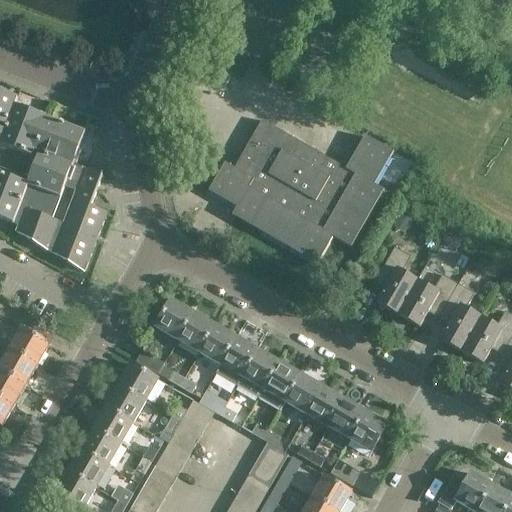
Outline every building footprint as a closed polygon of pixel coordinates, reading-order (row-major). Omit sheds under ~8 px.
[(242,81),(253,61),(210,36),(199,56),(242,81)] [(0,219),(19,227),(24,214),(50,224),(72,165),(85,133),(14,106),(17,99),(0,92),(0,219)] [(393,153),(365,137),(346,169),(262,121),(245,151),(254,156),(243,175),(225,164),(208,192),(236,208),(232,216),(317,265),(333,238),(351,248),(384,191),(374,186),(393,153)] [(102,177),(85,170),(72,165),(50,224),(24,214),(19,227),(16,233),(84,272),(106,215),(90,209),(102,177)] [(397,316),(418,281),(402,273),(411,258),(394,249),(374,283),(385,289),(376,304),(397,316)] [(418,281),(397,316),(419,329),(428,314),(438,320),(458,285),(441,275),(433,290),(418,281)] [(458,285),(438,320),(448,325),(439,341),(461,353),(481,318),(466,309),(474,295),(458,285)] [(177,341),(193,314),(171,301),(155,329),(177,341)] [(481,318),(461,353),(482,365),(491,350),(501,356),(502,356),(511,338),(511,316),(505,312),(497,327),(481,318)] [(193,314),(177,341),(199,354),(214,326),(193,314)] [(214,326),(199,354),(220,366),(236,339),(214,326)] [(50,344),(22,329),(9,351),(37,367),(50,344)] [(511,391),(511,338),(502,356),(501,356),(497,363),(508,369),(499,384),(511,391)] [(236,339),(220,366),(221,366),(216,375),(237,387),(257,351),(236,339)] [(9,351),(0,366),(0,373),(25,388),(37,367),(9,351)] [(257,351),(237,387),(258,399),(278,363),(257,351)] [(142,352),(135,363),(158,376),(164,365),(142,352)] [(278,363),(258,399),(280,412),(285,403),(284,403),(300,375),(278,363)] [(158,381),(131,365),(117,388),(145,404),(158,381)] [(179,388),(184,379),(172,372),(167,381),(179,388)] [(0,373),(0,400),(13,408),(25,388),(0,373)] [(306,415),(321,388),(300,375),(284,403),(285,403),(306,415)] [(184,379),(179,388),(191,395),(196,386),(184,379)] [(105,410),(132,425),(145,404),(117,388),(105,410)] [(321,388),(306,415),(327,428),(343,400),(321,388)] [(0,427),(1,428),(13,408),(0,400),(0,427)] [(343,400),(327,428),(349,440),(365,413),(343,400)] [(208,410),(193,401),(187,412),(208,424),(214,414),(208,410)] [(219,417),(224,408),(213,401),(208,410),(214,414),(219,417)] [(171,419),(180,424),(187,412),(178,407),(171,419)] [(224,408),(219,417),(232,424),(237,415),(224,408)] [(93,431),(120,446),(132,425),(105,410),(93,431)] [(180,424),(201,436),(208,424),(187,412),(180,424)] [(365,413),(349,440),(371,453),(387,426),(365,413)] [(173,435),(180,424),(171,419),(164,430),(173,435)] [(201,436),(180,424),(173,435),(194,448),(201,436)] [(262,441),(268,432),(256,426),(251,434),(262,441)] [(80,452),(108,468),(120,446),(93,431),(80,452)] [(267,444),(260,456),(281,468),(288,456),(284,454),(280,439),(268,432),(262,441),(267,444)] [(194,448),(173,435),(167,446),(188,458),(194,448)] [(183,468),(188,458),(167,446),(161,456),(183,468)] [(308,462),(313,453),(301,446),(296,455),(308,462)] [(142,459),(151,464),(158,452),(149,447),(142,459)] [(68,473),(95,489),(108,468),(80,452),(68,473)] [(320,469),(325,460),(313,453),(308,462),(320,469)] [(155,467),(176,479),(183,468),(161,456),(155,467)] [(281,468),(260,456),(254,466),(275,478),(281,468)] [(301,463),(292,458),(279,480),(288,485),(301,463)] [(151,464),(142,459),(135,471),(144,476),(151,464)] [(330,475),(352,487),(360,473),(338,461),(330,475)] [(248,477),(269,488),(275,478),(254,466),(248,477)] [(149,477),(170,489),(176,479),(155,467),(149,477)] [(55,496),(83,511),(95,489),(68,473),(55,496)] [(451,511),(456,502),(472,511),(477,511),(492,486),(471,474),(466,483),(454,476),(438,504),(451,511)] [(340,511),(352,493),(324,476),(312,499),(335,511),(340,511)] [(170,489),(149,477),(143,488),(164,500),(170,489)] [(242,487),(263,499),(269,488),(248,477),(242,487)] [(277,505),(288,485),(279,480),(267,500),(277,505)] [(511,497),(492,486),(477,511),(505,511),(511,500),(511,497)] [(263,499),(242,487),(236,497),(257,509),(263,499)] [(164,500),(143,488),(137,499),(158,510),(164,500)] [(118,502),(126,507),(133,495),(124,490),(118,502)] [(230,507),(238,511),(255,511),(257,509),(236,497),(230,507)] [(131,509),(135,511),(157,511),(158,510),(137,499),(131,509)] [(335,511),(312,499),(303,511),(335,511)] [(273,511),(277,505),(267,500),(260,511),(273,511)] [(123,511),(126,507),(118,502),(111,511),(123,511)]
